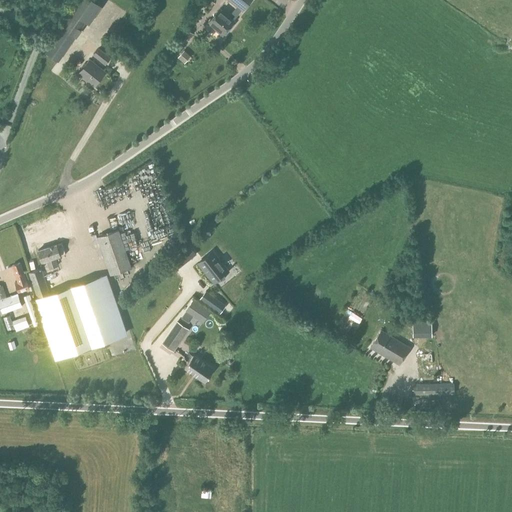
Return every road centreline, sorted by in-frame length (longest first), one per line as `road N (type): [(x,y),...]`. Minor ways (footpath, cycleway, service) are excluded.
road 1 (unclassified): [(0,405),(511,425)]
road 2 (unclassified): [(0,221),(75,190),(229,87),(268,52),(304,0)]
